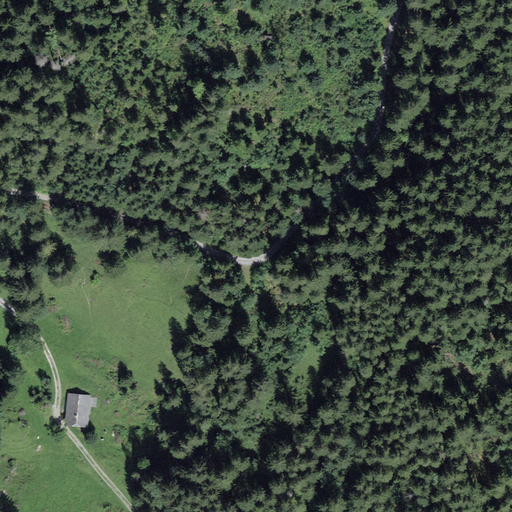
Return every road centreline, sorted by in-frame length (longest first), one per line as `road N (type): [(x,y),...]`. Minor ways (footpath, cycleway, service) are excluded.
road 1 (track): [(0,190),(111,212),(235,260),(260,260),(375,134),(401,0)]
road 2 (track): [(101,470),(63,440),(46,347),(0,299)]
